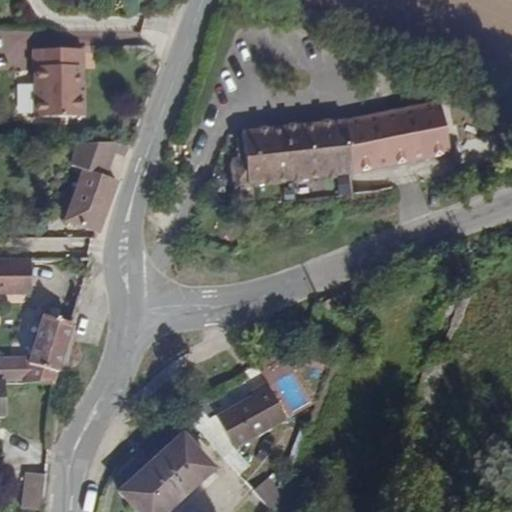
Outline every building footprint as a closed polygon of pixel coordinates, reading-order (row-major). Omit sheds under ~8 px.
[(73,92),(73,67),(82,67),(81,47),(31,47),(31,65),(36,65),(37,115),(84,114),(83,92),(82,92),(73,92)] [(82,92),(82,67),(73,67),(73,92),(82,92)] [(447,146),(434,94),(348,115),(237,129),(240,154),(228,156),(226,164),(229,184),(349,169),(447,146)] [(110,149),(122,153),(126,144),(74,147),(67,168),(80,172),(81,167),(101,176),(110,149)] [(94,233),(113,179),(101,176),(81,167),(80,172),(63,223),(94,233)] [(0,286),(27,286),(28,255),(0,255),(0,286)] [(54,376),(71,312),(39,304),(28,349),(0,351),(0,373),(5,374),(19,373),(54,376)] [(236,448),(291,420),(271,380),(253,389),(256,395),(218,414),(236,448)] [(141,511),(166,511),(217,465),(185,430),(121,490),(141,511)] [(44,511),(49,471),(25,469),(20,510),(44,511)]
